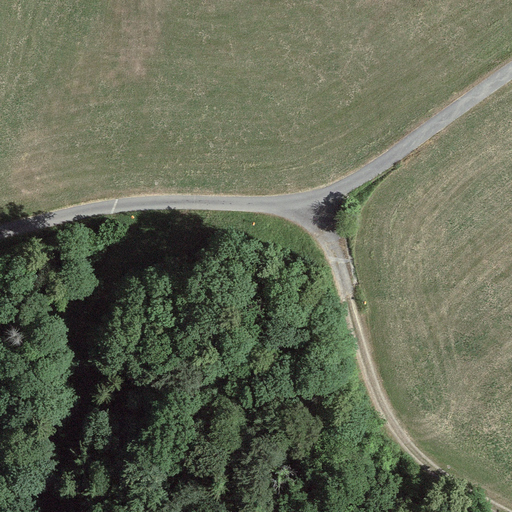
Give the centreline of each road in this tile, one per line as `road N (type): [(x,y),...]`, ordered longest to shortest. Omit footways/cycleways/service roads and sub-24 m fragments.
road 1 (unclassified): [(511,73),(356,184),(315,204),(121,209),(0,236)]
road 2 (track): [(315,204),(396,430),(443,478),(498,511)]
